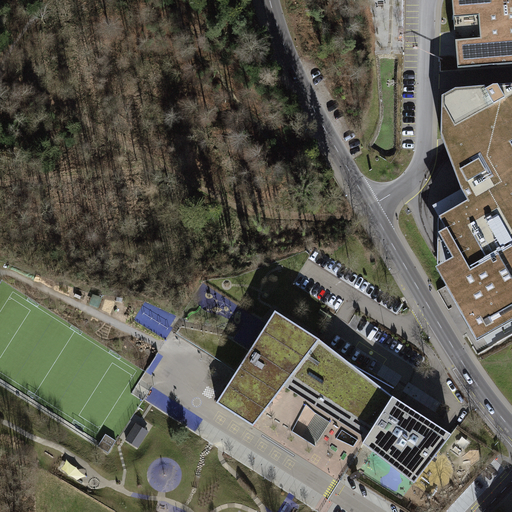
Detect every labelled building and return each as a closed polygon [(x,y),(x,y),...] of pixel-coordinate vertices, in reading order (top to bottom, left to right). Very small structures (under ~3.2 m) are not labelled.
[(511,0),(452,0),(458,70),(511,65),(511,0)] [(466,307),(478,330),(511,311),(511,85),(489,87),(456,90),(442,98),(441,135),(462,193),(434,209),(469,272),(452,282),(466,307)] [(319,340),(275,312),(217,403),(253,426),(291,377),(294,379),(289,387),(298,392),(303,385),(371,429),(363,443),(414,483),(451,435),(392,396),(319,340)] [(136,422),(125,439),(138,447),(149,430),(136,422)] [(116,440),(105,433),(98,445),(109,451),(116,440)] [(77,482),(83,476),(67,462),(62,469),(77,482)]
